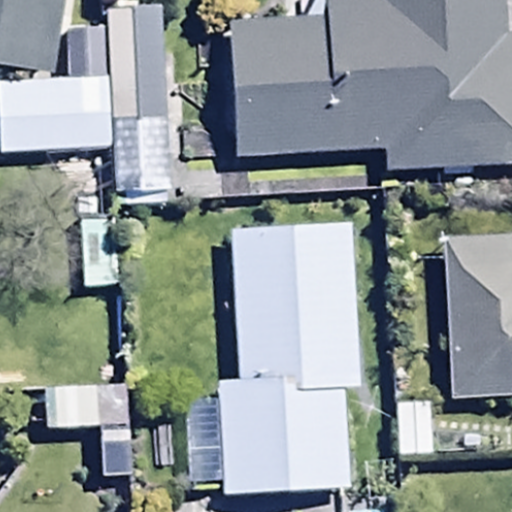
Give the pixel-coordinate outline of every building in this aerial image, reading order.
[(0,0),(0,75),(48,82),(59,0),(0,0)] [(226,33),(232,165),(383,157),(384,180),(511,173),(511,45),(501,46),(498,0),(340,0),(340,3),(316,4),(317,28),(226,33)] [(0,89),(0,161),(108,157),(104,38),(61,39),(63,87),(0,89)] [(218,496),(218,501),(346,493),(341,396),(356,395),(346,231),(223,239),(232,390),(211,391),(212,409),(182,411),(188,498),(218,496)] [(75,244),(76,296),(114,295),(113,243),(75,244)] [(511,244),(437,247),(443,407),(511,404),(511,244)] [(127,431),(126,392),(40,395),(41,437),(95,435),(97,488),(171,485),(169,429),(127,431)] [(427,410),(389,411),(391,462),(428,461),(427,410)]
